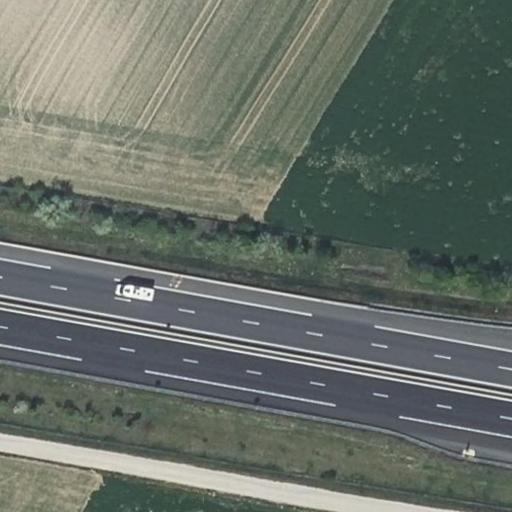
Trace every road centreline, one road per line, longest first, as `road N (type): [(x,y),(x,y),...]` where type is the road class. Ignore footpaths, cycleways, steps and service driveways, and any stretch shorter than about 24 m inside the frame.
road 1 (motorway): [(511,369),(0,276)]
road 2 (motorway): [(0,325),(511,417)]
road 3 (track): [(385,511),(0,443)]
